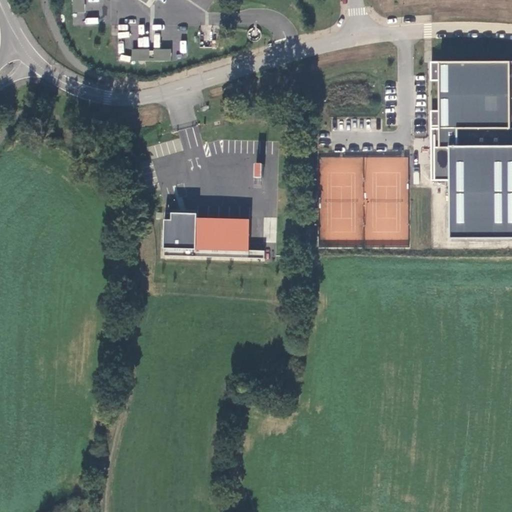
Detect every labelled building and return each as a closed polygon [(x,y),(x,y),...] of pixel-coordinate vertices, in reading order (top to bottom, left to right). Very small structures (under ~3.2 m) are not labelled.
[(85,0),(73,0),(74,13),(86,13),(85,0)] [(119,24),(119,37),(144,38),(144,24),(129,24),(119,24)] [(139,47),(149,46),(148,37),(138,38),(139,47)] [(173,50),(134,51),(135,62),(173,62),(173,50)] [(511,67),(439,67),(439,85),(444,85),(443,184),(469,185),(468,242),(511,242),(511,67)] [(255,219),(203,216),(203,213),(178,212),(178,219),(171,218),(170,247),(253,250),(255,219)]
